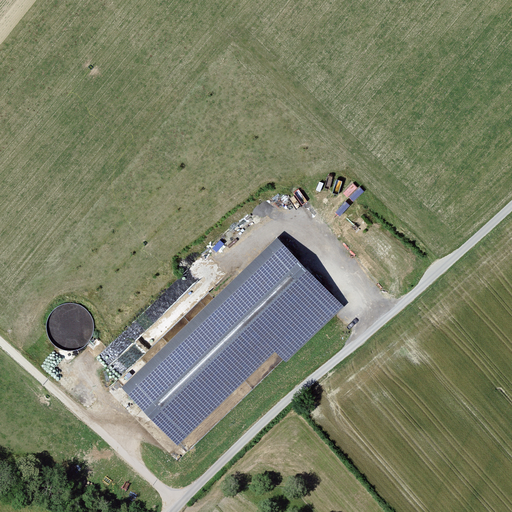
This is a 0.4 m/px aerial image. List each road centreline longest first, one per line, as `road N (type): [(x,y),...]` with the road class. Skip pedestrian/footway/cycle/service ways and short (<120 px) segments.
road 1 (unclassified): [(170,511),(286,399),(511,205)]
road 2 (track): [(176,504),(0,340)]
